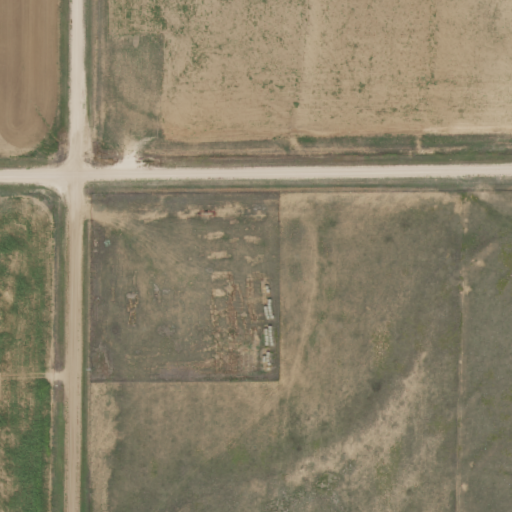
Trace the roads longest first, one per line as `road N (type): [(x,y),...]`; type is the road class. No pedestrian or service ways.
road 1 (residential): [(511,166),(0,170)]
road 2 (residential): [(78,511),(82,0)]
